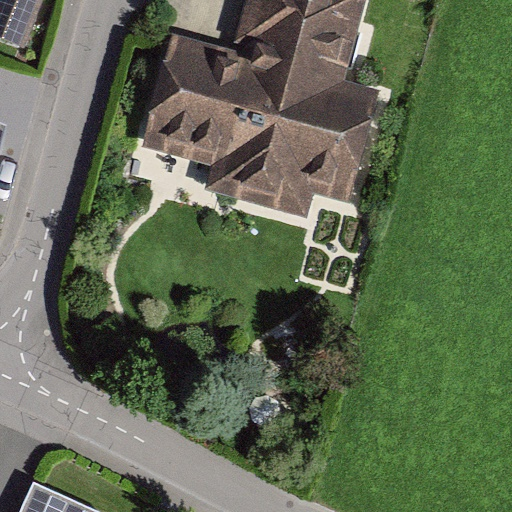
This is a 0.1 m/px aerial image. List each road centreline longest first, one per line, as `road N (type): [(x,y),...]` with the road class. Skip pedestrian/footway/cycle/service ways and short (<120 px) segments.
road 1 (residential): [(3,353),(32,297),(110,0)]
road 2 (residential): [(3,353),(49,395),(279,511)]
